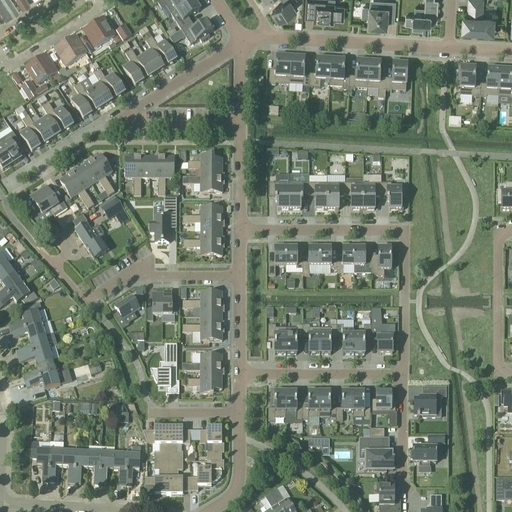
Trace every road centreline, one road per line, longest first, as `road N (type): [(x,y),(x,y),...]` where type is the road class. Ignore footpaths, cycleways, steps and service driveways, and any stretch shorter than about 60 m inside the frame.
road 1 (residential): [(240,229),(404,230),(403,374)]
road 2 (residential): [(54,266),(81,296),(127,275),(239,275)]
road 3 (residential): [(447,46),(270,37)]
road 4 (residential): [(403,374),(240,374)]
road 5 (residential): [(243,41),(108,127)]
road 6 (residential): [(511,230),(497,230),(500,373)]
road 7 (residential): [(108,127),(240,127)]
